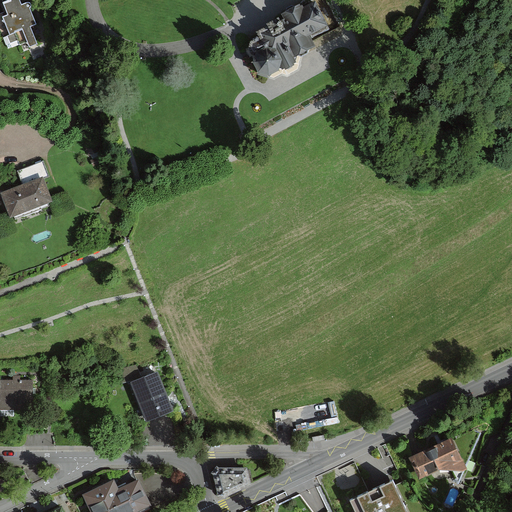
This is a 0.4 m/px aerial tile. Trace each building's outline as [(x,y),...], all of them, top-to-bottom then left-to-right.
[(30,0),(23,3),(21,0),(9,0),(3,3),(6,10),(0,12),(0,27),(1,30),(8,28),(11,34),(4,36),(9,48),(28,40),(31,47),(38,44),(31,26),(37,24),(30,8),(34,6),(30,0)] [(330,23),(317,0),(305,7),(302,1),(271,18),(275,25),(265,31),(267,35),(256,41),(260,48),(255,56),(262,68),(261,71),(272,74),(272,71),(283,65),(284,67),(300,58),(298,54),(318,43),(312,33),(330,23)] [(0,193),(10,218),(55,201),(45,176),(0,193)] [(142,377),(137,364),(118,371),(123,386),(130,383),(145,423),(175,411),(159,370),(142,377)] [(0,379),(0,408),(33,407),(32,379),(0,379)] [(452,435),(408,455),(419,476),(441,465),(463,469),(468,466),(452,435)] [(247,463),(219,463),(216,461),(210,468),(213,471),(217,489),(216,491),(225,496),(226,492),(251,480),(247,463)] [(409,511),(393,474),(378,481),(349,495),(357,511),(409,511)] [(83,491),(92,511),(128,511),(151,501),(139,476),(118,485),(114,476),(83,491)] [(66,511),(62,503),(43,511),(66,511)]
